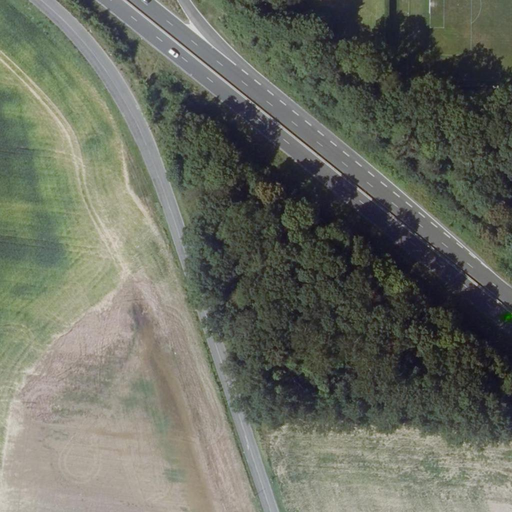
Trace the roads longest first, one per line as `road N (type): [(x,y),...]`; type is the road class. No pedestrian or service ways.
road 1 (tertiary): [(269,511),(148,154),(106,73),(38,0)]
road 2 (trunk): [(106,0),(511,327)]
road 3 (trunk): [(511,298),(284,114)]
road 4 (trunk): [(284,114),(138,0)]
road 5 (trunk): [(284,114),(183,0)]
